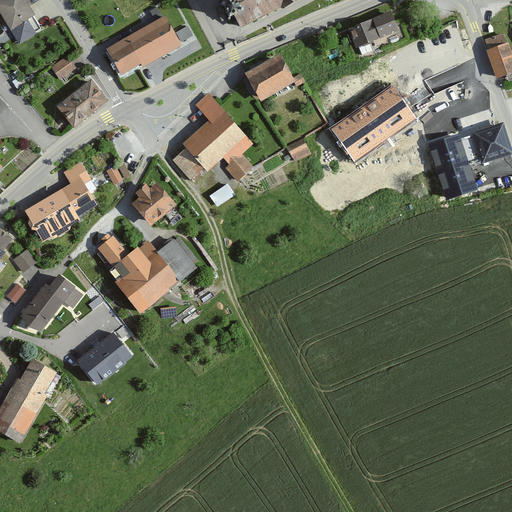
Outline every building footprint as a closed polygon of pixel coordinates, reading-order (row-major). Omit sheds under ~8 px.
[(22,0),(0,0),(0,18),(16,43),(32,33),(24,21),(33,15),(22,0)] [(221,0),(215,4),(222,17),(230,13),(232,11),(241,28),(292,0),(221,0)] [(157,21),(109,49),(122,71),(141,60),(143,64),(182,42),(162,7),(152,13),(157,21)] [(388,12),(344,28),(352,48),(395,32),(388,12)] [(511,61),(506,43),(486,50),(496,80),(511,74),(511,61)] [(275,55),(241,74),(258,103),(291,85),(275,55)] [(66,56),(50,67),(58,80),(75,70),(66,56)] [(87,79),(53,107),(71,128),(104,100),(87,79)] [(414,118),(393,88),(334,130),(355,160),(414,118)] [(211,94),(198,105),(210,118),(180,146),(185,152),(174,161),(193,181),(216,160),(236,182),(252,167),(242,157),(257,144),(211,94)] [(502,124),(473,133),(483,162),(511,153),(502,124)] [(303,135),(287,145),(296,159),(311,150),(303,135)] [(476,189),(459,135),(431,144),(448,198),(476,189)] [(69,184),(22,211),(39,240),(95,209),(84,190),(97,182),(84,159),(62,171),(69,184)] [(124,162),(117,166),(123,178),(130,174),(124,162)] [(112,165),(104,170),(113,186),(121,182),(112,165)] [(228,181),(210,194),(217,205),(235,192),(228,181)] [(172,204),(153,183),(147,188),(142,183),(131,193),(136,199),(130,204),(149,225),(172,204)] [(13,239),(0,229),(0,259),(6,252),(4,250),(13,239)] [(110,239),(94,252),(116,278),(109,284),(136,316),(194,269),(170,239),(153,253),(150,250),(140,259),(132,249),(124,255),(110,239)] [(34,262),(24,249),(12,259),(22,272),(34,262)] [(46,283),(23,314),(41,327),(62,299),(73,307),(85,291),(60,273),(50,286),(46,283)] [(7,295),(16,300),(25,286),(15,281),(7,295)] [(131,352),(114,331),(80,358),(97,379),(131,352)] [(57,372),(28,355),(0,403),(0,430),(17,441),(57,372)]
